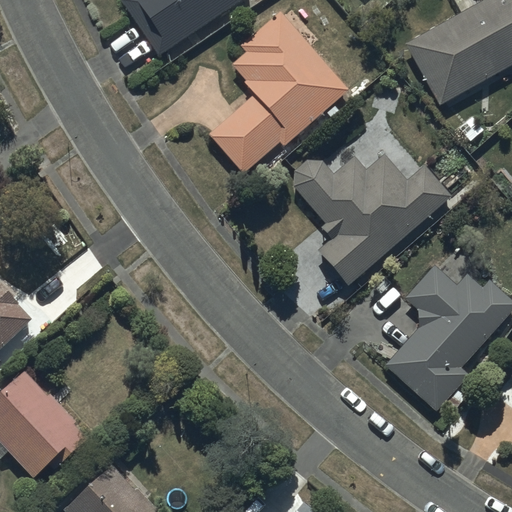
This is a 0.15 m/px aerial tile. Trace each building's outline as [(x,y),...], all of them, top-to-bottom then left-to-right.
[(122,0),(121,1),(159,57),(242,0),(122,0)] [(511,0),(488,0),(409,45),(443,103),(511,63),(511,0)] [(349,90),(282,14),(244,48),(248,53),(233,67),(246,82),(243,85),(253,95),(207,135),(243,175),(282,142),(286,146),(349,90)] [(454,198),(426,166),(409,181),(386,154),(368,170),(356,157),(335,175),(324,162),(309,162),(297,173),(296,188),(328,225),(324,229),(334,240),(321,251),(351,286),(454,198)] [(511,314),(511,301),(490,282),(484,289),(468,275),(458,286),(436,267),(407,299),(421,311),(421,329),(386,368),(438,414),(471,376),(463,369),(511,314)] [(0,286),(0,352),(0,353),(33,325),(0,286)] [(94,443),(29,372),(0,398),(0,439),(45,488),(94,443)] [(157,511),(115,468),(67,511),(157,511)]
